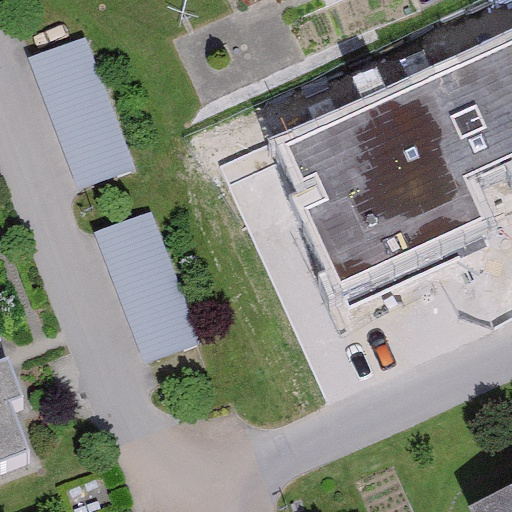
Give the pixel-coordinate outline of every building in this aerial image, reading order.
[(511,26),(441,57),(482,149),(511,136),(511,26)] [(133,176),(84,48),(33,67),(83,195),(133,176)] [(202,347),(155,220),(101,239),(147,367),(202,347)] [(0,294),(0,485),(60,465),(0,294)] [(511,511),(511,500),(482,511),(511,511)]
